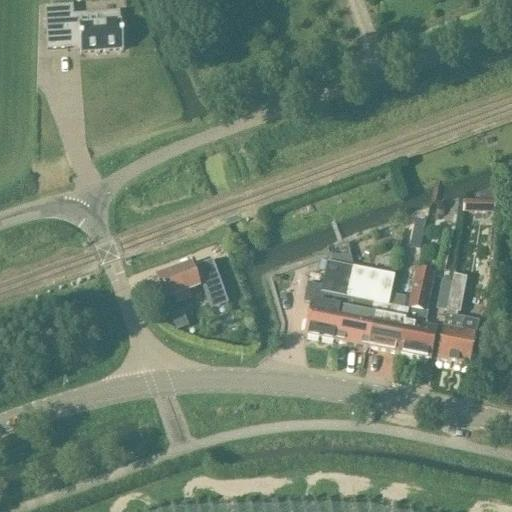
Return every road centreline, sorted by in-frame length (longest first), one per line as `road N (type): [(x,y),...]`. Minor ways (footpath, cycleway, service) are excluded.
road 1 (unclassified): [(84,217),(123,179),(167,156),(511,29)]
road 2 (secondary): [(158,388),(282,386),(511,428)]
road 3 (unclassified): [(158,388),(84,217)]
road 4 (secondary): [(0,428),(158,388)]
